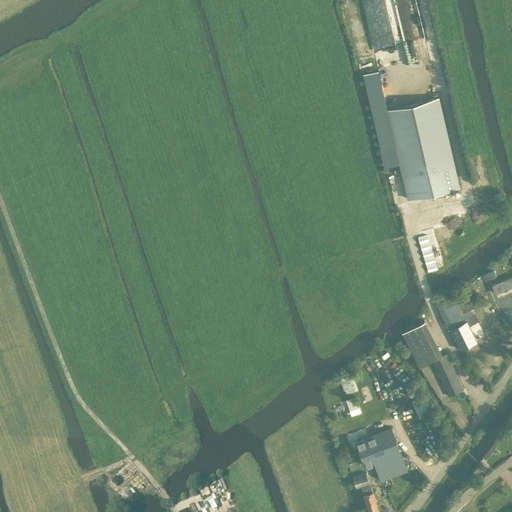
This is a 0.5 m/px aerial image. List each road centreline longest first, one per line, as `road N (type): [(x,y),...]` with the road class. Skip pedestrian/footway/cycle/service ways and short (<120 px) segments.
road 1 (track): [(173,509),(79,400),(0,199)]
road 2 (unclassified): [(412,511),(511,367)]
